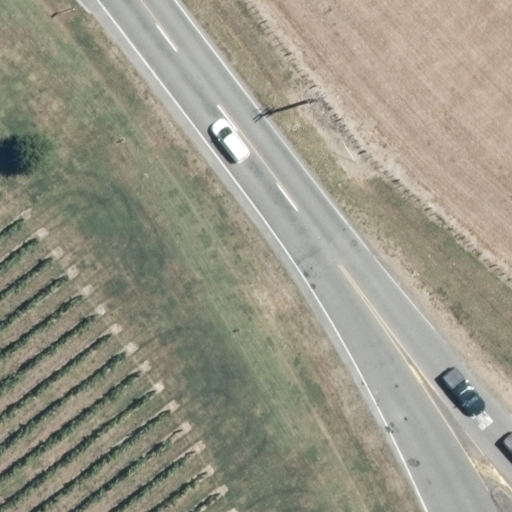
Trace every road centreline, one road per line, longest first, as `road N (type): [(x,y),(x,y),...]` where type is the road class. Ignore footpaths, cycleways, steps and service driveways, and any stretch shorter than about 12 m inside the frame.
road 1 (unclassified): [(461,511),(252,149)]
road 2 (unclassified): [(252,149),(511,451)]
road 3 (unclassified): [(252,149),(136,0)]
